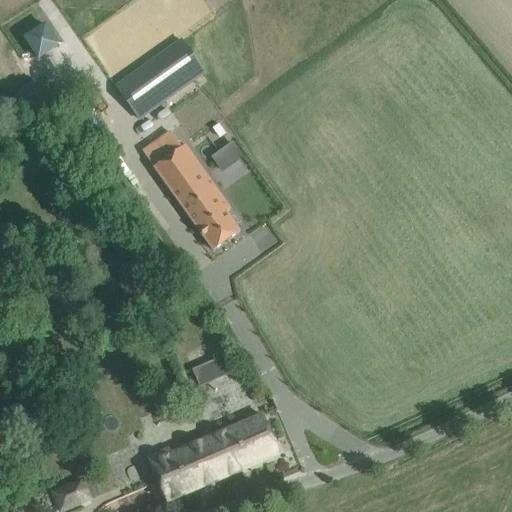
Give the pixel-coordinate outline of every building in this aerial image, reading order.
[(185,46),(119,92),(143,125),(208,78),(185,46)] [(162,112),(175,131),(189,120),(177,102),(162,112)] [(168,144),(147,159),(154,169),(213,251),(239,232),(225,213),(230,210),(185,147),(175,154),(168,144)] [(232,144),(213,158),(222,171),(242,157),(232,144)] [(200,390),(236,374),(230,359),(193,375),(200,390)] [(263,419),(180,455),(158,464),(175,502),(280,457),(263,419)] [(54,511),(61,511),(94,503),(87,478),(48,489),(54,511)]
